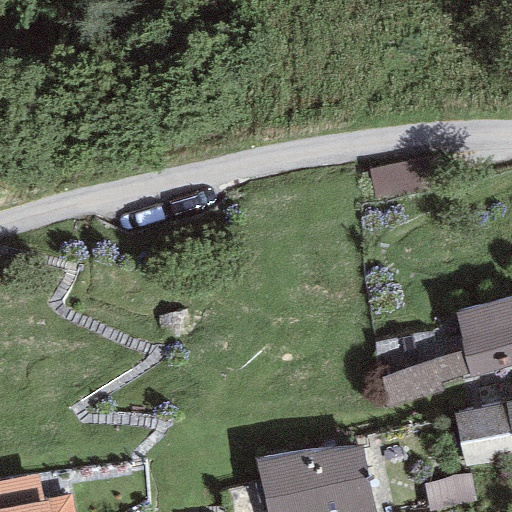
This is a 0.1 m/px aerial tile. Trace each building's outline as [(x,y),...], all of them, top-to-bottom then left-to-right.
[(380,167),(380,200),(436,200),(436,167),(380,167)] [(511,290),(453,306),(456,315),(471,371),(511,360),(511,290)] [(368,338),(385,404),(441,390),(438,381),(471,371),(456,315),(368,338)] [(511,393),(451,406),(464,464),(511,453),(511,393)] [(372,511),(359,433),(257,451),(267,511),(372,511)] [(0,511),(74,511),(69,488),(39,494),(34,469),(0,476),(0,511)] [(470,474),(423,482),(428,511),(433,511),(475,505),(470,474)]
